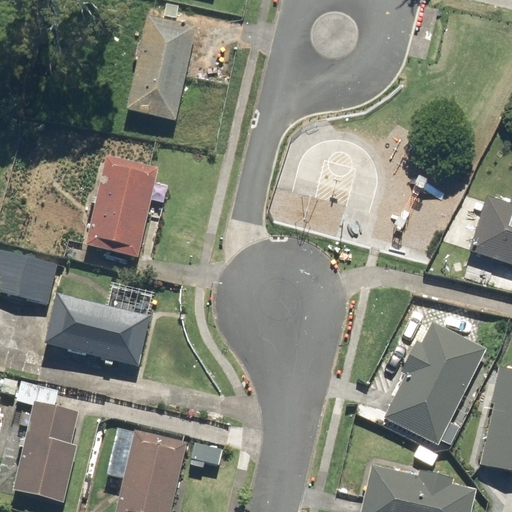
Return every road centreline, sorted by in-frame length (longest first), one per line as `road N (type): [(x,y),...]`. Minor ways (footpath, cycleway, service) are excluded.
road 1 (unknown): [(268,253),(511,306)]
road 2 (residential): [(288,301),(253,216),(254,182),(281,97)]
road 3 (residential): [(272,511),(299,385),(288,301)]
road 4 (residential): [(381,0),(389,22),(377,58),(363,72),(315,86)]
